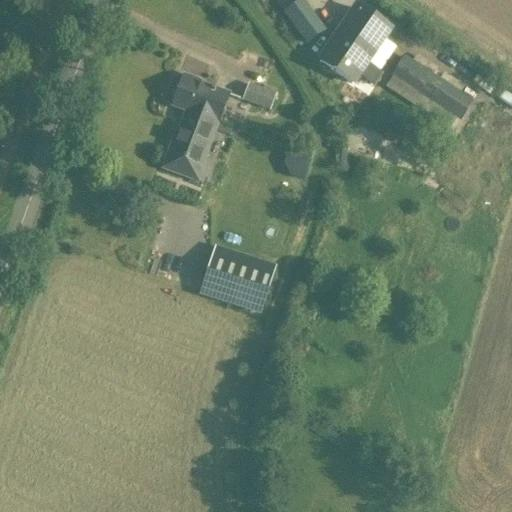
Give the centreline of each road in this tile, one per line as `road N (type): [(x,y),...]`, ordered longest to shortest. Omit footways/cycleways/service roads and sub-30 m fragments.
road 1 (tertiary): [(0,282),(100,0)]
road 2 (unknown): [(348,0),(508,118)]
